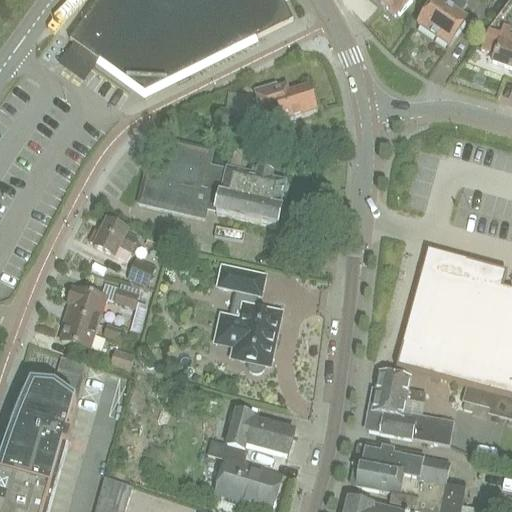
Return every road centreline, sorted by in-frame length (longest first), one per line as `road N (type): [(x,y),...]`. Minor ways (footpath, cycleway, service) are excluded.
road 1 (unclassified): [(365,116),(334,416),(312,511)]
road 2 (residential): [(19,324),(97,159),(154,110)]
road 3 (tertiary): [(511,124),(453,107),(365,116)]
road 4 (tertiary): [(365,116),(352,62),(320,0)]
